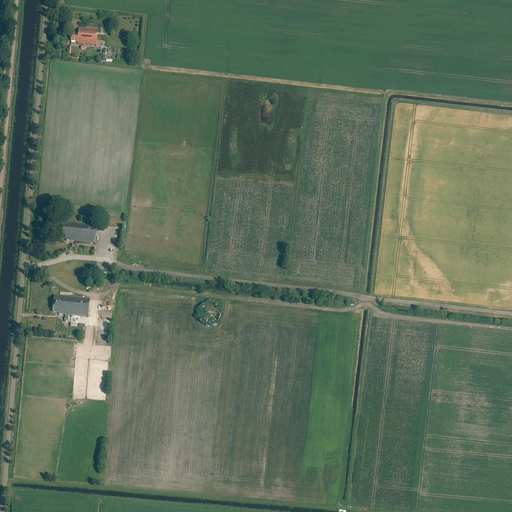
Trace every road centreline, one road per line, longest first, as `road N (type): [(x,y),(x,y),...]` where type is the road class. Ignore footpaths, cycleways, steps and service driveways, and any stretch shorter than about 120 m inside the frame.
road 1 (unclassified): [(1,511),(46,0)]
road 2 (track): [(19,0),(0,228)]
